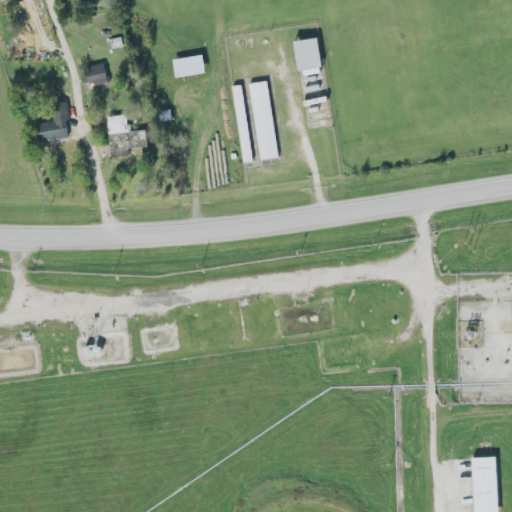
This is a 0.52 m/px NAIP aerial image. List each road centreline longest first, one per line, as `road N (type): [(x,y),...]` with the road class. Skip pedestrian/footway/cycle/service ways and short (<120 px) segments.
road 1 (secondary): [(0,234),(88,240),(268,227),(511,189)]
road 2 (residential): [(426,203),(438,511)]
